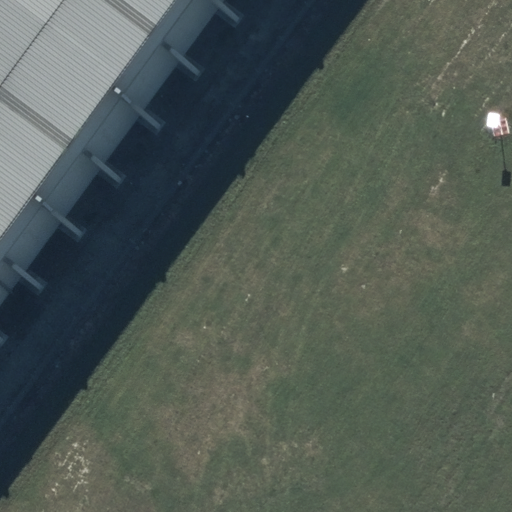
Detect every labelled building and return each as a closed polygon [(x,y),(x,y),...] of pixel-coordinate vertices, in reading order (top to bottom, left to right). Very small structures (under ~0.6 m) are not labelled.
[(0,0),(0,351),(258,0),(0,0)] [(511,0),(368,0),(359,3),(397,137),(448,122),(451,132),(511,114),(511,0)] [(299,511),(346,458),(260,382),(179,476),(205,500),(194,511),(299,511)] [(481,448),(452,427),(420,471),(449,492),(481,448)] [(351,471),(314,511),(370,511),(382,499),(351,471)]
